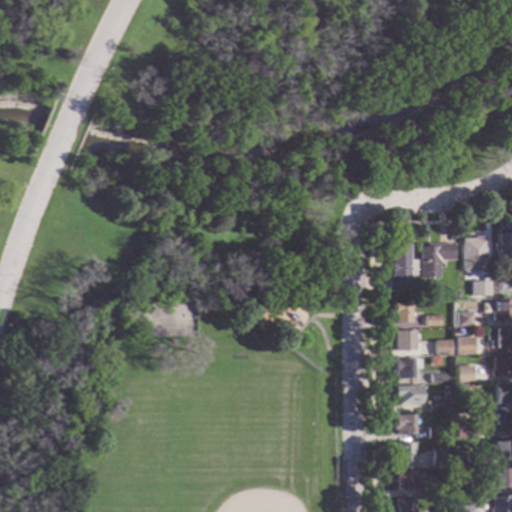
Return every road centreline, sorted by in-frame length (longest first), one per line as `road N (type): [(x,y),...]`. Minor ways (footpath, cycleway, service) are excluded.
road 1 (residential): [(353,511),(353,215)]
road 2 (residential): [(511,175),(470,195),(366,202),(353,215)]
road 3 (residential): [(0,302),(48,164)]
